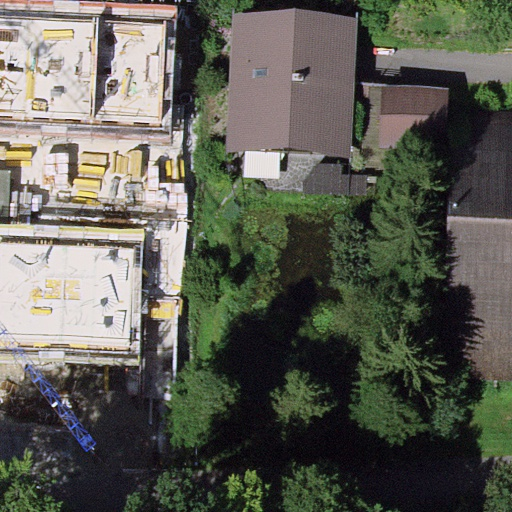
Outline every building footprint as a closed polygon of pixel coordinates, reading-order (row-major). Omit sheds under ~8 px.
[(226,151),(352,157),(358,21),(233,15),(226,151)] [(170,30),(0,25),(0,129),(167,134),(170,30)] [(385,88),(383,150),(452,153),(454,90),(385,88)] [(511,382),(511,110),(457,109),(450,381),(511,382)] [(0,196),(8,197),(8,155),(0,154),(0,196)] [(136,254),(0,250),(0,358),(133,361),(136,254)]
